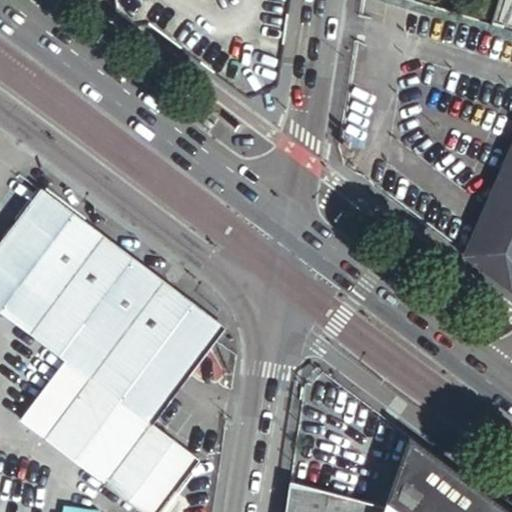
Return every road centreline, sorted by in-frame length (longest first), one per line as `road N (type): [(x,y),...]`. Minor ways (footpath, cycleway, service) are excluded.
road 1 (primary): [(291,223),(0,5)]
road 2 (tertiary): [(0,107),(277,318)]
road 3 (tertiary): [(277,318),(511,496)]
road 4 (primary): [(494,377),(291,223)]
road 5 (residential): [(324,0),(291,223)]
road 6 (unclassified): [(277,318),(247,511)]
road 7 (unknown): [(0,410),(29,447),(119,511)]
